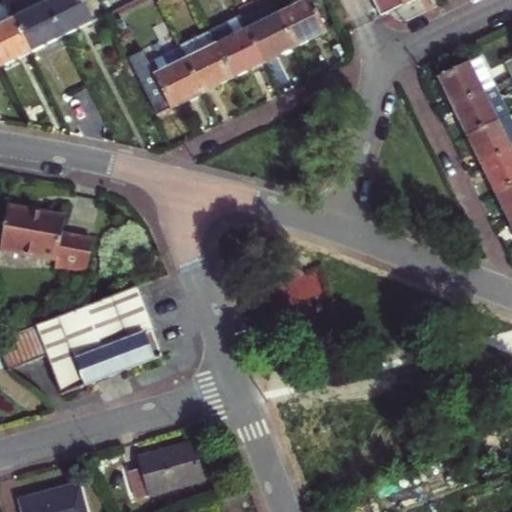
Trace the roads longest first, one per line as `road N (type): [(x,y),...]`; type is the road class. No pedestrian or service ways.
road 1 (residential): [(396,53),(147,172)]
road 2 (residential): [(396,53),(508,292)]
road 3 (residential): [(0,455),(240,391)]
road 4 (residential): [(171,178),(177,224),(240,391)]
road 5 (residential): [(396,53),(375,85),(340,228)]
road 6 (residential): [(340,228),(508,292)]
road 7 (residential): [(171,178),(340,228)]
road 8 (residential): [(0,142),(147,172)]
road 9 (residential): [(240,391),(285,511)]
